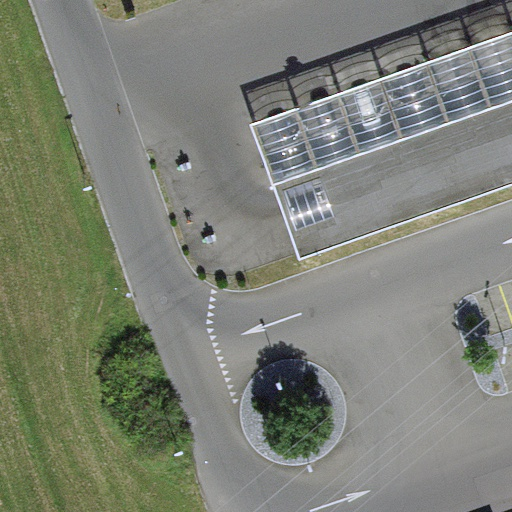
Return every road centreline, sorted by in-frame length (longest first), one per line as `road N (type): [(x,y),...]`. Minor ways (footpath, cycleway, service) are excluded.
road 1 (residential): [(61,0),(246,511)]
road 2 (unknown): [(86,70),(294,0)]
